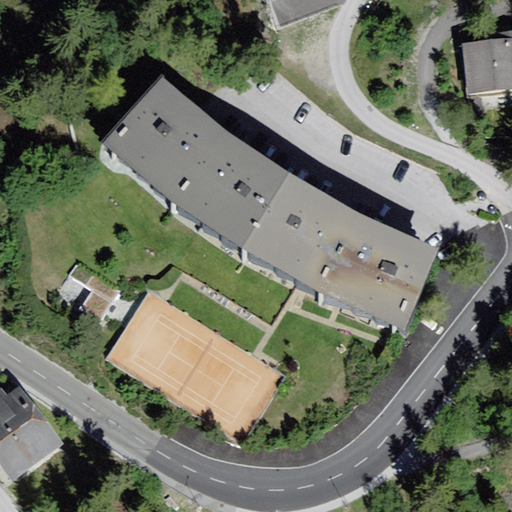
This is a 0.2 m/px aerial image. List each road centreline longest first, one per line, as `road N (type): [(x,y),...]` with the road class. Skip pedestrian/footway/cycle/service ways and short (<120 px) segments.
road 1 (tertiary): [(511,268),(365,464),(287,493),(204,478),(0,349)]
road 2 (residential): [(511,199),(455,158),(377,122),(351,95),(339,61),(342,27),(357,0)]
